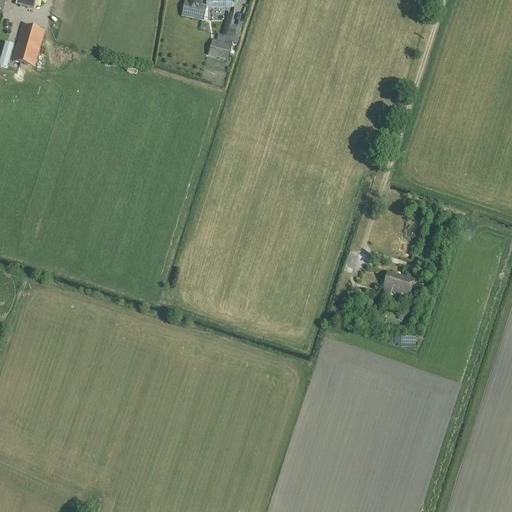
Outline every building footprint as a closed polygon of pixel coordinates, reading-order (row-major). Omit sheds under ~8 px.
[(203,21),(206,7),(185,2),(182,16),(203,21)] [(230,35),(234,14),(229,13),(224,37),(232,39),(232,36),(230,35)] [(240,22),(236,41),(240,42),(244,23),(240,22)] [(43,31),(22,25),(12,60),(33,66),(43,31)] [(210,55),(230,61),(234,45),(214,39),(210,55)] [(14,46),(5,43),(0,59),(0,66),(7,68),(14,46)] [(430,275),(434,265),(418,261),(415,271),(430,275)] [(406,279),(388,273),(383,288),(409,296),(414,279),(407,277),(406,279)] [(426,284),(428,277),(418,273),(416,281),(426,284)] [(421,301),(425,287),(419,285),(415,299),(421,301)]
